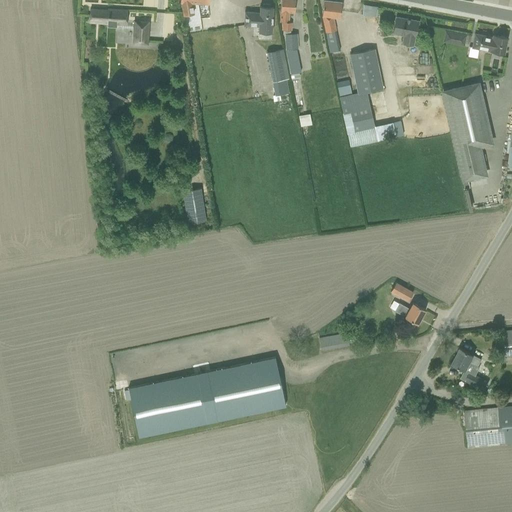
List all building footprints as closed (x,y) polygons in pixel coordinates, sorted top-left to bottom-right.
[(180,0),(181,2),(183,17),(194,15),(192,3),(194,3),(194,0),(180,0)] [(280,0),(281,7),(279,22),(282,22),(282,30),(290,31),(291,22),(288,22),(289,12),(294,13),(294,12),(294,8),(294,0),(280,0)] [(323,0),(322,10),(321,16),(322,16),(325,32),(327,44),(329,52),(339,50),(332,17),(339,18),(341,2),(323,0)] [(263,4),(262,7),(259,6),(259,12),(244,12),(243,25),(258,26),(258,32),(271,33),(273,7),(270,7),(270,4),(263,4)] [(361,5),(360,15),(374,15),(375,6),(361,5)] [(92,9),(90,9),(89,15),(89,22),(126,24),(127,10),(107,9),(107,10),(92,9)] [(392,33),(402,34),(400,44),(412,46),(414,37),(417,21),(395,17),(392,33)] [(207,20),(207,29),(217,28),(217,20),(207,20)] [(148,22),(134,21),(133,37),(147,37),(148,22)] [(463,44),(465,36),(445,32),(444,40),(463,44)] [(289,34),(284,34),(285,50),(289,74),(298,73),(300,72),(295,49),(297,49),(297,34),(296,33),(290,34),(289,34)] [(475,33),(472,46),(472,47),(503,54),(504,47),(506,38),(492,35),(492,36),(475,33)] [(282,49),(266,52),(272,82),(285,79),(288,78),(282,49)] [(379,78),(376,62),(375,58),(373,49),(357,52),(365,92),(381,89),(379,78)] [(350,54),(352,63),(358,94),(351,95),(347,80),(335,82),(338,98),(342,113),(346,133),(349,147),(377,141),(373,126),(365,92),(357,52),(350,54)] [(285,79),(272,82),(274,95),(288,93),(285,79)] [(443,91),(463,180),(484,175),(478,146),(490,143),(477,84),(443,91)] [(300,127),(311,124),(309,113),(298,116),(300,127)] [(392,122),(373,126),(377,141),(395,137),(392,122)] [(200,188),(182,191),(187,224),(205,221),(200,188)] [(412,292),(395,282),(390,291),(408,301),(412,292)] [(404,317),(408,319),(417,324),(425,310),(416,305),(412,302),(409,309),(398,303),(394,311),(404,316),(404,317)] [(511,330),(502,331),(505,356),(511,355),(511,330)] [(348,333),(319,338),(321,350),(350,345),(348,333)] [(452,363),(461,368),(465,370),(464,371),(469,374),(465,380),(483,389),(487,382),(475,375),(479,368),(477,367),(481,359),(480,359),(473,355),(460,348),(452,363)] [(274,360),(128,393),(139,442),(285,409),(284,405),(280,384),(274,360)] [(489,386),(486,392),(493,395),(496,389),(489,386)] [(511,406),(498,408),(464,411),(467,447),(501,444),(511,443),(511,406)]
